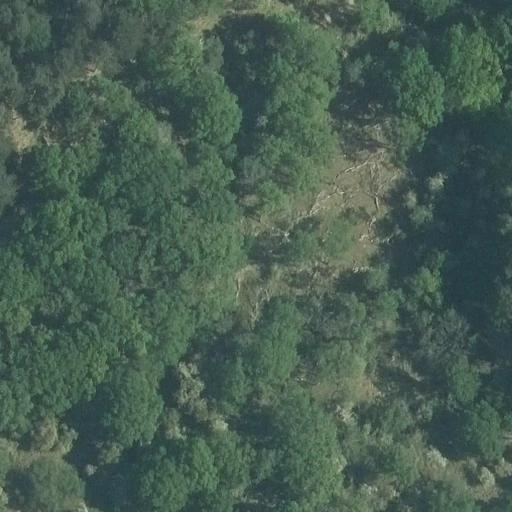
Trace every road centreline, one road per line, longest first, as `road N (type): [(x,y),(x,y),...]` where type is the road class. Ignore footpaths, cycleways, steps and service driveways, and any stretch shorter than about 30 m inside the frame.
road 1 (track): [(175,135),(352,0)]
road 2 (track): [(0,265),(175,135)]
